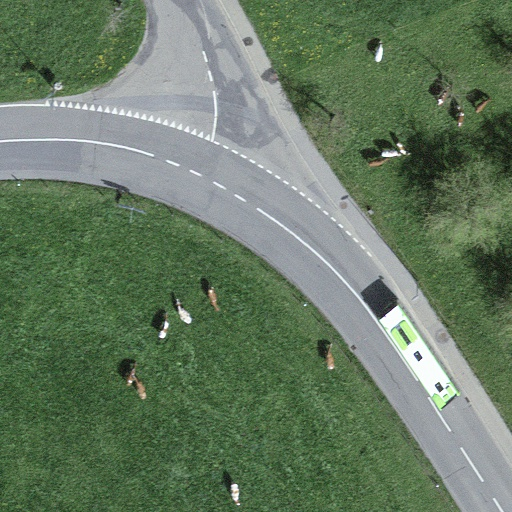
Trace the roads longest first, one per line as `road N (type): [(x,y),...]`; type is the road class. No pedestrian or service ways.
road 1 (secondary): [(198,173),(276,221),(361,299),(500,511)]
road 2 (secondary): [(198,173),(114,144),(0,141)]
road 3 (tertiary): [(180,0),(213,78),(216,107),(198,173)]
